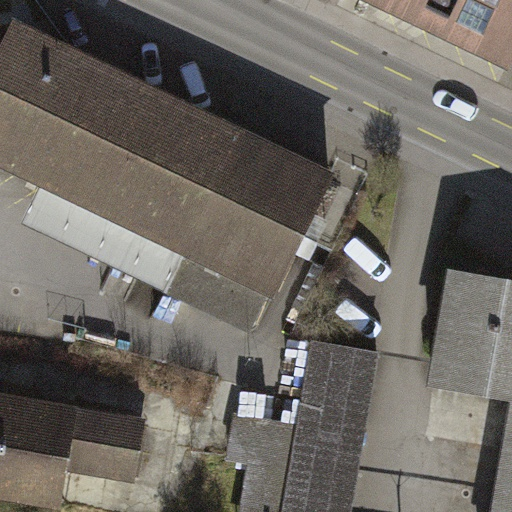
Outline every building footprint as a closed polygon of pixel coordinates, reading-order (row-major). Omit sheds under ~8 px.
[(511,0),(380,0),(511,61),(511,0)] [(356,178),(28,18),(0,74),(0,158),(295,302),(356,178)] [(511,511),(511,283),(470,278),(453,401),(511,409),(511,511)] [(366,511),(392,357),(314,344),(302,418),(244,408),(236,456),(260,460),(251,511),(366,511)] [(165,427),(0,393),(0,497),(72,511),(87,511),(95,474),(153,486),(165,427)]
